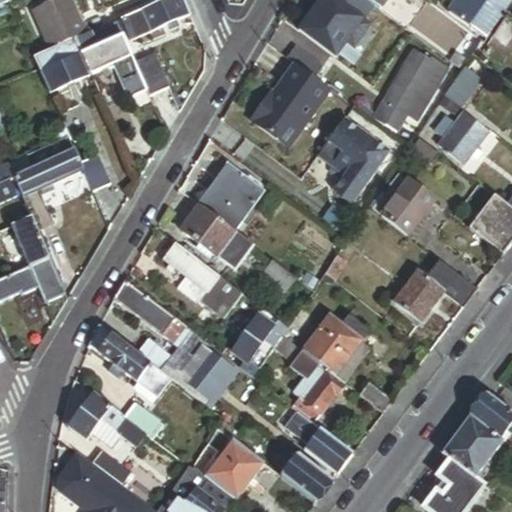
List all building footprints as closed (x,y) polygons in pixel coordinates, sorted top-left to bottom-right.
[(0,0),(0,8),(9,4),(8,3),(6,0),(0,0)] [(67,0),(63,0),(34,13),(52,52),(84,38),(67,0)] [(189,17),(181,0),(172,0),(141,14),(150,34),(189,17)] [(361,0),(381,15),(390,0),(361,0)] [(402,0),(419,13),(426,4),(420,0),(402,0)] [(471,0),(458,20),(475,31),(489,11),(473,0),(471,0)] [(473,0),(489,11),(500,18),(511,1),(509,0),(473,0)] [(487,39),(501,19),(500,18),(489,11),(475,31),(487,39)] [(150,34),(141,14),(121,23),(124,28),(130,43),(150,34)] [(511,40),(511,26),(506,22),(494,41),(506,49),(511,40)] [(124,28),(121,23),(116,25),(118,31),(124,28)] [(97,52),(91,37),(75,44),(81,59),(97,52)] [(344,38),(336,48),(356,63),(364,53),(344,38)] [(97,52),(81,59),(90,79),(112,70),(132,61),(122,41),(97,52)] [(75,44),(34,62),(41,77),(81,59),(75,44)] [(296,47),(288,60),(296,66),(315,81),(324,67),(296,47)] [(146,94),(150,102),(170,93),(155,58),(134,67),(146,94)] [(90,79),(81,59),(41,77),(50,97),(90,79)] [(146,94),(134,67),(132,61),(112,70),(126,102),(146,94)] [(377,118),(373,124),(393,140),(408,120),(417,126),(452,81),(437,69),(434,74),(419,63),(377,118)] [(286,149),(330,92),(315,81),(296,66),(273,95),(268,102),(266,100),(250,121),(286,149)] [(485,85),(466,70),(446,100),(451,104),(463,113),(485,85)] [(451,104),(446,100),(439,110),(459,124),(464,117),(465,116),(450,105),(451,104)] [(364,108),(359,114),(373,124),(377,118),(364,108)] [(454,131),(445,142),(440,149),(465,168),(489,136),(464,117),(459,124),(454,131)] [(437,136),(445,142),(454,131),(446,125),(437,136)] [(427,148),(417,141),(411,150),(421,157),(425,151),(427,148)] [(425,151),(421,157),(419,159),(431,168),(437,160),(425,151)] [(21,201),(83,174),(79,166),(75,155),(13,182),(21,201)] [(83,174),(93,196),(111,188),(98,158),(79,166),(83,174)] [(12,181),(7,169),(0,172),(0,188),(8,184),(7,183),(12,181)] [(230,170),(200,210),(233,236),(264,196),(230,170)] [(0,207),(2,206),(15,201),(8,184),(0,188),(0,207)] [(382,221),(409,241),(436,204),(410,185),(392,207),(382,221)] [(392,207),(379,197),(370,211),(382,221),(392,207)] [(504,257),(511,246),(511,212),(508,210),(494,199),(470,231),(504,257)] [(21,227),(30,223),(24,209),(15,213),(21,227)] [(233,236),(200,210),(180,235),(216,262),(235,237),(233,236)] [(28,268),(47,260),(30,223),(21,227),(11,231),(28,268)] [(0,237),(0,257),(9,253),(2,237),(0,237)] [(234,275),(252,250),(235,237),(216,262),(234,275)] [(219,281),(175,247),(163,263),(207,297),(219,281)] [(29,272),(49,264),(47,260),(28,268),(29,272)] [(346,266),(337,260),(324,278),(333,284),(346,266)] [(0,285),(0,306),(14,300),(20,297),(20,299),(37,292),(41,301),(44,308),(64,299),(49,264),(29,272),(0,285)] [(476,292),(440,264),(426,282),(444,296),(462,310),(476,292)] [(285,295),(295,282),(272,265),(262,278),(285,295)] [(420,326),(444,296),(426,282),(418,276),(395,306),(420,326)] [(241,298),(219,281),(207,297),(200,305),(223,322),(241,298)] [(174,322),(124,283),(112,303),(161,339),(162,338),(174,322)] [(20,297),(14,300),(18,311),(41,301),(37,292),(20,299),(20,297)] [(51,324),(65,302),(64,299),(44,308),(51,324)] [(282,340),(287,333),(262,313),(257,320),(274,332),(273,333),(282,340)] [(274,332),(257,320),(232,355),(249,367),(249,366),(266,342),(273,333),(274,332)] [(362,344),(343,329),(331,320),(303,356),(317,366),(335,380),(362,344)] [(335,380),(344,387),(378,342),(350,321),(343,329),(362,344),(335,380)] [(185,330),(174,322),(162,338),(173,347),(181,336),(185,330)] [(112,337),(99,327),(92,339),(94,340),(104,348),(112,337)] [(186,340),(190,334),(185,330),(181,336),(186,340)] [(275,349),(282,340),(273,333),(266,342),(275,349)] [(193,348),(199,341),(190,334),(186,340),(181,346),(185,349),(189,345),(193,348)] [(144,362),(112,337),(104,348),(98,356),(113,368),(121,374),(137,386),(152,367),(144,362)] [(98,356),(104,348),(94,340),(89,349),(98,356)] [(283,341),(275,352),(293,366),(302,355),(283,341)] [(275,349),(266,342),(249,366),(258,373),(275,349)] [(152,367),(159,373),(173,355),(158,344),(144,362),(152,367)] [(174,372),(193,348),(189,345),(185,349),(181,346),(166,365),(174,372)] [(174,372),(166,365),(160,374),(169,380),(207,409),(234,374),(201,349),(180,376),(174,372)] [(303,356),(302,355),(293,366),(290,370),(305,382),(317,366),(303,356)] [(338,400),(346,388),(344,387),(335,380),(317,366),(305,382),(293,396),(299,401),(321,417),(336,398),(338,400)] [(169,380),(160,374),(159,373),(152,367),(137,386),(154,399),(169,380)] [(121,374),(113,368),(108,375),(116,381),(121,374)] [(383,416),(392,404),(366,384),(357,396),(383,416)] [(100,422),(110,409),(93,396),(66,432),(83,445),(89,437),(100,422)] [(511,414),(489,397),(473,417),(503,440),(511,428),(511,414)] [(313,427),(321,417),(299,401),(292,410),(298,415),(313,427)] [(123,418),(143,433),(153,419),(134,405),(123,418)] [(112,433),(123,419),(110,409),(100,422),(112,433)] [(286,432),(308,449),(321,432),(313,427),(298,415),(286,432)] [(503,440),(473,417),(444,456),(452,462),(477,482),(507,443),(503,440)] [(132,448),(142,434),(123,419),(112,433),(119,437),(132,448)] [(153,419),(143,433),(148,437),(158,423),(153,419)] [(119,437),(112,433),(100,422),(89,437),(108,452),(119,437)] [(237,436),(223,426),(219,432),(232,442),(237,436)] [(337,477),(353,456),(321,432),(308,449),(305,453),(337,477)] [(265,467),(234,444),(222,459),(207,479),(238,503),(265,467)] [(153,511),(121,487),(104,475),(91,465),(76,454),(56,481),(58,492),(85,511),(153,511)] [(104,475),(113,464),(100,454),(91,465),(104,475)] [(207,479),(222,459),(216,454),(201,475),(207,479)] [(315,505),(332,483),(298,458),(282,480),(315,505)] [(477,482),(452,462),(439,479),(451,489),(443,499),(437,493),(424,510),(426,511),(468,511),(486,489),(477,482)] [(104,475),(121,487),(128,476),(113,464),(104,475)] [(183,485),(192,473),(188,470),(180,483),(183,485)] [(194,470),(193,472),(192,473),(183,485),(195,494),(197,492),(206,480),(207,479),(201,475),(194,470)] [(431,489),(437,493),(443,499),(451,489),(439,479),(431,489)] [(225,511),(234,501),(206,480),(197,492),(223,511),(225,511)] [(223,511),(197,492),(195,494),(185,508),(181,511),(223,511)] [(181,511),(185,508),(179,503),(171,511),(181,511)]
